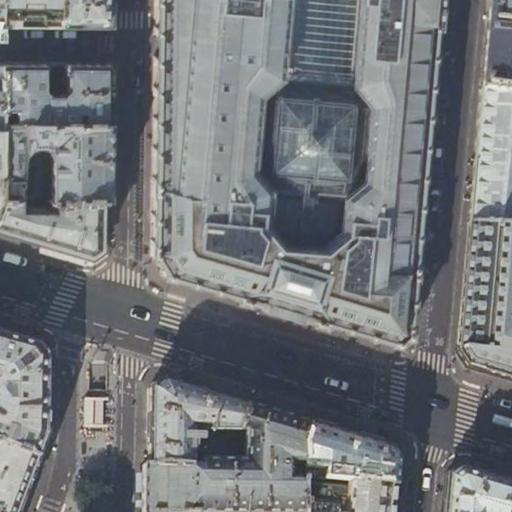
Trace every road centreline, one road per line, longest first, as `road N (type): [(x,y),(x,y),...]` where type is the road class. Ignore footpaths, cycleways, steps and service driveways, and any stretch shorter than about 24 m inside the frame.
road 1 (residential): [(428,414),(465,0)]
road 2 (secondary): [(131,329),(428,414)]
road 3 (residential): [(130,44),(119,295)]
road 4 (residential): [(77,313),(63,460),(48,511)]
road 5 (residential): [(130,44),(0,44)]
